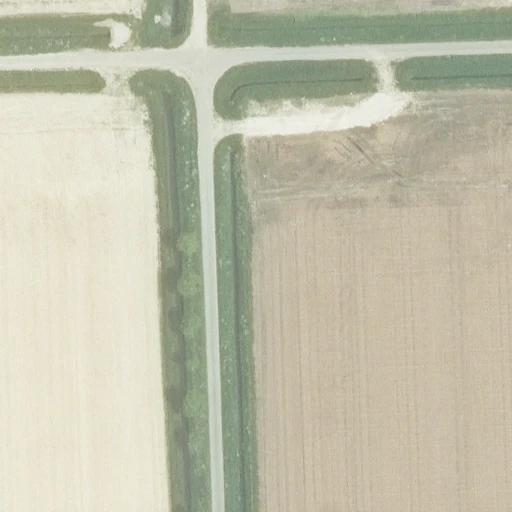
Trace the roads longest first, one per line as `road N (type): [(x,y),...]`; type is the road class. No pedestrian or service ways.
road 1 (unclassified): [(215,511),(200,57)]
road 2 (unclassified): [(200,57),(511,47)]
road 3 (unclassified): [(0,62),(200,57)]
